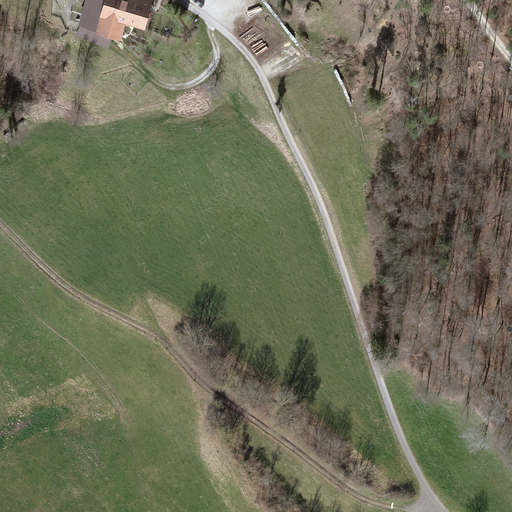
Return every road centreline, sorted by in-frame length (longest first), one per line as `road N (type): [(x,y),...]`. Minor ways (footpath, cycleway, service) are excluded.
road 1 (track): [(434,504),(377,502),(347,487),(204,386),(163,338),(67,286),(0,221)]
road 2 (residential): [(442,511),(397,429),(323,209),(233,31)]
